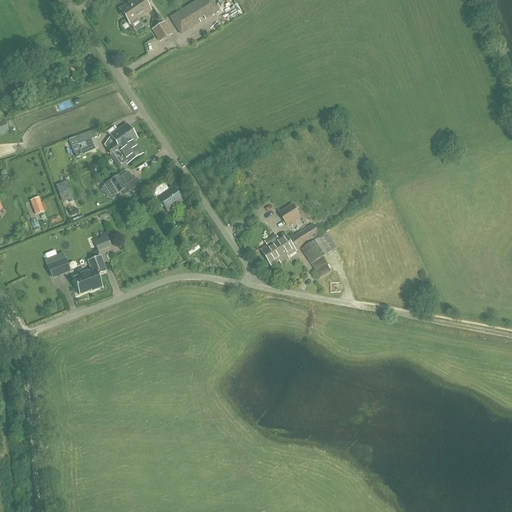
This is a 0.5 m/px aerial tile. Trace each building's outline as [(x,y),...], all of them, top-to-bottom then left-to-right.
[(131,0),(132,1),(120,10),(130,24),(150,10),(142,0),(131,0)] [(180,34),(218,11),(210,0),(200,0),(170,19),(180,34)] [(164,22),(152,30),(159,42),(172,35),(164,22)] [(114,142),(105,148),(111,157),(112,157),(114,161),(121,156),(127,164),(142,154),(133,142),(136,139),(126,124),(109,136),(114,142)] [(71,147),(87,141),(96,137),(94,130),(68,140),(71,147)] [(94,139),(71,147),(76,158),(98,149),(94,139)] [(125,188),(117,177),(110,182),(118,193),(125,188)] [(148,194),(157,207),(164,208),(166,212),(167,212),(169,215),(171,216),(174,213),(175,212),(172,208),(181,202),(172,188),(160,196),(155,189),(148,194)] [(300,217),(293,205),(279,214),(287,225),(300,217)] [(44,217),(42,212),(40,206),(33,209),(35,215),(37,214),(39,219),(44,217)] [(296,236),(302,246),(320,235),(313,225),(296,236)] [(332,271),(323,257),(337,248),(323,226),(317,230),(321,237),(301,250),(311,266),(312,265),(316,272),(312,274),(315,281),(332,271)] [(95,242),(98,252),(110,247),(106,233),(101,235),(102,239),(95,242)] [(286,235),(279,240),(276,236),(271,239),(273,243),(262,251),(272,266),(284,258),(295,251),(302,246),(296,236),(289,240),(286,235)] [(63,254),(45,261),(48,267),(52,278),(69,271),(65,260),(63,254)] [(91,272),(83,275),(72,279),(78,296),(90,291),(90,292),(102,287),(97,276),(106,272),(99,257),(87,261),(91,272)]
